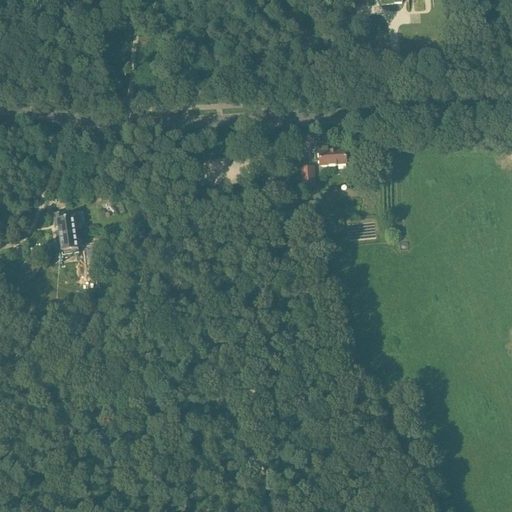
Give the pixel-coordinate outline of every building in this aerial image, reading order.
[(326,147),(319,148),(320,166),(320,167),(338,166),(338,173),(350,172),(349,165),(346,164),(346,150),(326,151),(326,147)] [(313,167),(301,168),(302,179),(314,178),(313,167)] [(314,201),(307,202),(307,213),(315,212),(314,201)] [(80,255),(79,249),(74,217),(57,219),(61,252),(62,257),(80,255)] [(30,259),(23,269),(34,277),(41,268),(30,259)]
